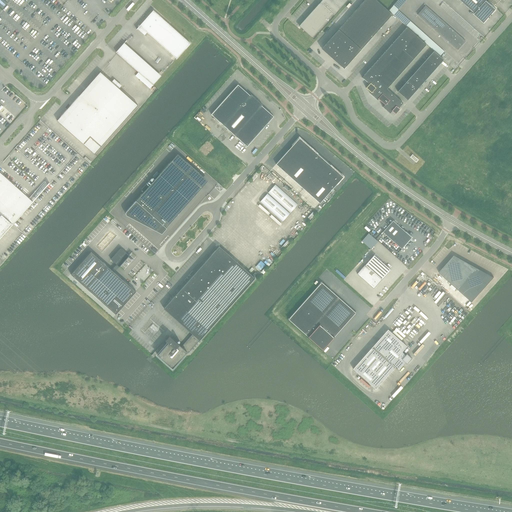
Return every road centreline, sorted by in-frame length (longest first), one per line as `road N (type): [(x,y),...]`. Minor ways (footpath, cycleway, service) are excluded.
road 1 (motorway): [(483,511),(0,422)]
road 2 (motorway): [(0,442),(367,511)]
road 3 (unclassified): [(325,82),(362,127),(385,145),(397,144),(511,17)]
road 4 (motorway): [(124,511),(200,504),(309,511)]
road 5 (unclassified): [(217,205),(201,210),(168,247),(170,257),(182,258),(216,215)]
road 6 (unclassified): [(39,98),(134,0)]
road 7 (secondary): [(452,220),(346,144)]
road 8 (unclassified): [(217,205),(301,110)]
road 9 (unclassified): [(452,220),(375,315)]
